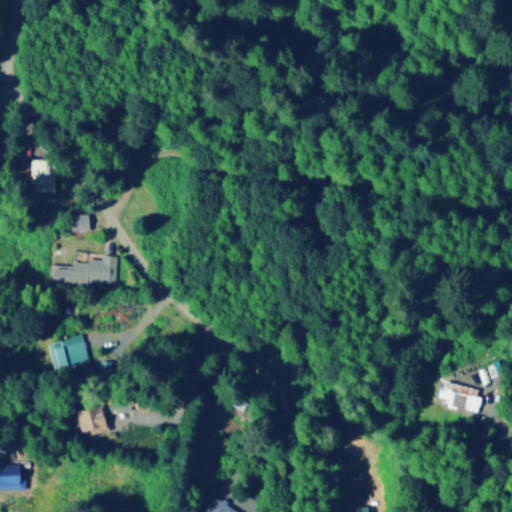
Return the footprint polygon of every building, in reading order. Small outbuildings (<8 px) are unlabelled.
[(53,190),(54,159),(30,159),(29,182),(34,182),(33,190),(53,190)] [(69,230),(88,229),(87,212),(68,213),(69,230)] [(115,284),(116,254),(100,254),(100,258),(88,257),(88,260),(71,259),(70,264),(50,263),(50,282),(115,284)] [(46,343),(55,372),(89,361),(80,332),(46,343)] [(474,386),(440,379),(437,396),(447,398),(445,405),(476,411),(479,396),(472,394),(474,386)] [(107,426),(100,403),(74,411),(81,435),(107,426)] [(0,488),(24,488),(23,474),(18,474),(18,463),(1,464),(1,459),(0,458),(0,488)] [(236,511),(230,508),(232,505),(214,494),(202,511),(236,511)]
